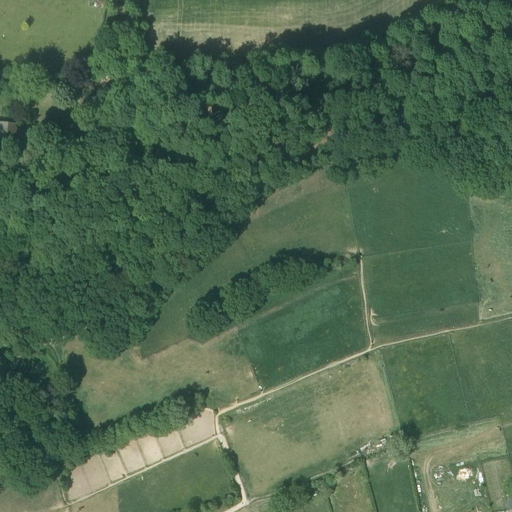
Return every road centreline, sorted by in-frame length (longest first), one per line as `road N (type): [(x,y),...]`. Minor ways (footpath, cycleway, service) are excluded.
road 1 (track): [(399,146),(335,157),(263,189),(109,313),(0,371)]
road 2 (track): [(511,105),(463,133),(399,146)]
